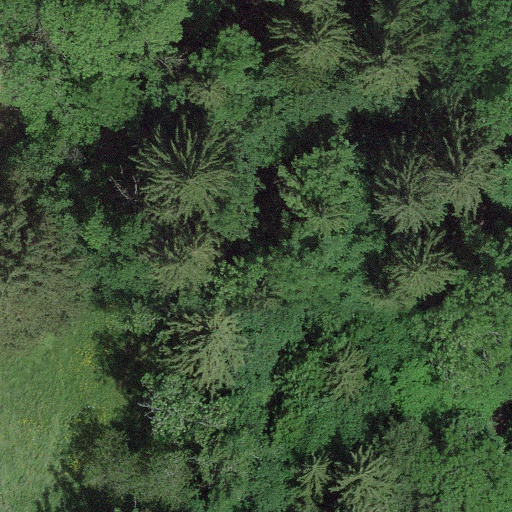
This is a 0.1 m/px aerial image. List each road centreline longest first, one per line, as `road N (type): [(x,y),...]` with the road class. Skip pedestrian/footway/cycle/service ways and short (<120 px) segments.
road 1 (track): [(78,0),(101,216),(122,261),(152,273),(185,271),(212,258),(233,224),(231,104),(248,0)]
road 2 (track): [(95,157),(0,294)]
